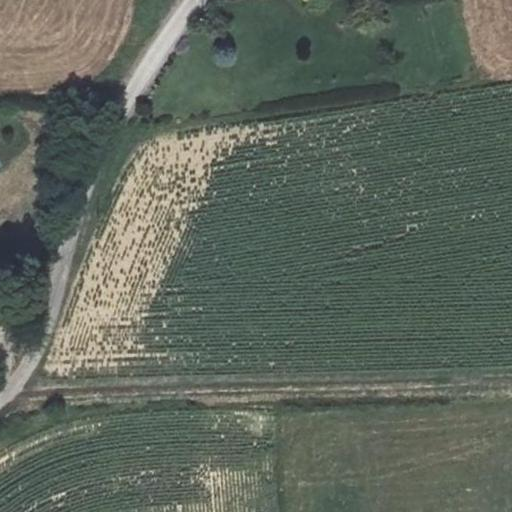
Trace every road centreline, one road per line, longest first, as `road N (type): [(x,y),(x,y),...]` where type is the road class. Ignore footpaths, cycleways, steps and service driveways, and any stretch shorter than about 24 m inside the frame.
road 1 (track): [(511,376),(11,392)]
road 2 (unclassified): [(200,0),(149,69),(97,164),(60,292),(11,392)]
